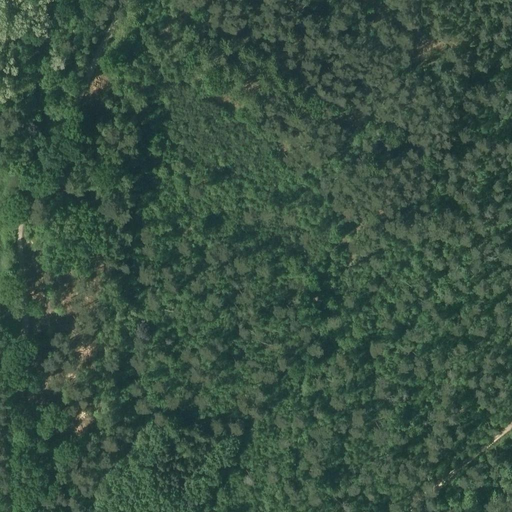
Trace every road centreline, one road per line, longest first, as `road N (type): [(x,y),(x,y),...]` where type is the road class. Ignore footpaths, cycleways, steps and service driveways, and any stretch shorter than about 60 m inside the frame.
road 1 (track): [(127,0),(18,227),(24,355)]
road 2 (track): [(24,355),(37,511)]
road 3 (track): [(511,422),(406,511)]
road 4 (track): [(473,82),(435,41),(372,0)]
